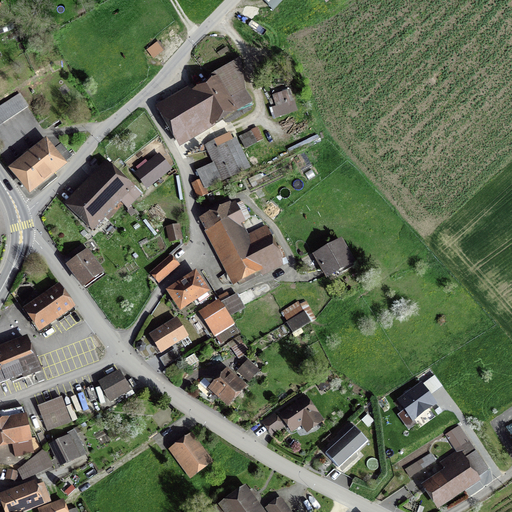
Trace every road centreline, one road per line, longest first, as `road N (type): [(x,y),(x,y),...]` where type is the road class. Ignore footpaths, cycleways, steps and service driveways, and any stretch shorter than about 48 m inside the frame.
road 1 (unclassified): [(377,511),(234,436),(122,355)]
road 2 (residential): [(144,97),(178,152),(193,256),(122,355)]
road 3 (tertiary): [(19,216),(144,97)]
road 4 (unclassified): [(122,355),(38,243),(21,235)]
road 5 (tertiary): [(144,97),(233,0)]
road 6 (residential): [(122,355),(0,400)]
